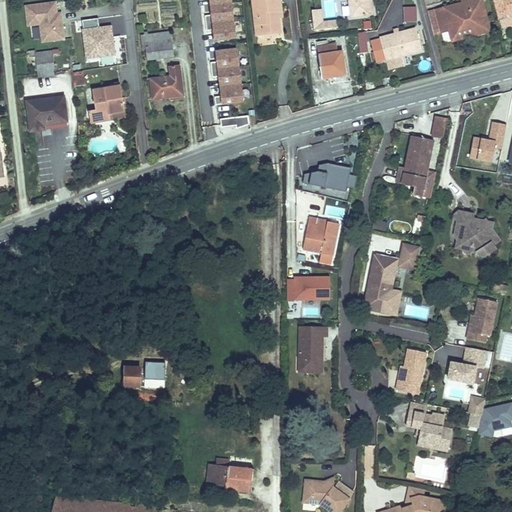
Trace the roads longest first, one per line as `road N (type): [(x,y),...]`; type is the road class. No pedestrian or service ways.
road 1 (secondary): [(0,234),(317,120),(386,103)]
road 2 (unknown): [(269,137),(267,501)]
road 3 (residential): [(386,103),(388,135),(347,274),(344,381)]
road 4 (secondary): [(386,103),(511,70)]
